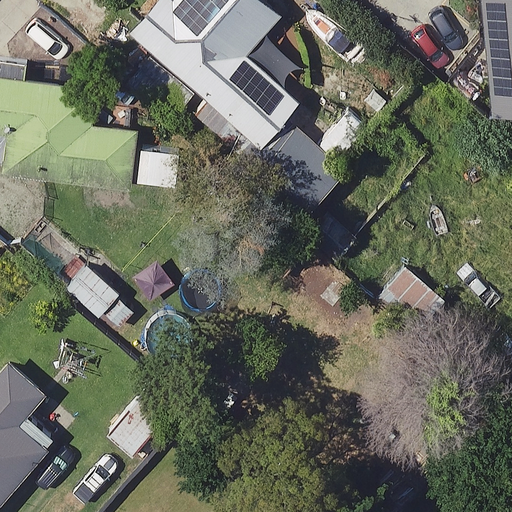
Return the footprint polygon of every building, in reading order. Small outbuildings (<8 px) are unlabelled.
[(160,0),(137,27),(271,142),(309,98),(255,52),(290,11),(276,0),(160,0)] [(511,0),(493,0),(505,107),(511,105),(511,0)] [(367,34),(333,2),(318,18),(352,50),(367,34)] [(106,82),(0,69),(0,127),(16,129),(12,166),(139,181),(146,124),(102,119),(106,82)] [(190,149),(149,144),(145,178),(187,182),(190,149)] [(439,281),(398,258),(375,298),(416,321),(439,281)] [(126,290),(91,261),(71,285),(106,314),(126,290)] [(54,390),(16,357),(0,375),(0,506),(55,443),(28,420),(54,390)] [(158,416),(134,397),(107,430),(131,450),(158,416)]
